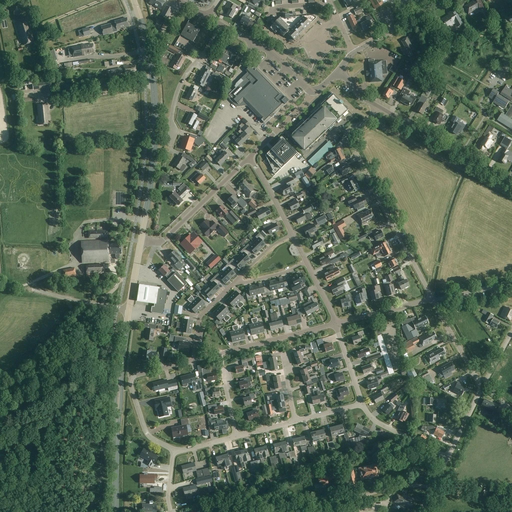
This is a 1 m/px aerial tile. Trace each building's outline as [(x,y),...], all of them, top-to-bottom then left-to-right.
[(150,0),(149,4),(160,10),(165,1),(161,0),(150,0)] [(344,2),(345,2),(343,3),(346,9),(352,6),(350,4),(352,3),(351,0),(343,0),(343,1),(344,2)] [(369,0),(375,9),(382,6),(378,0),(369,0)] [(484,8),(479,0),(471,0),(473,3),(471,4),(471,3),(464,7),(469,14),(478,9),(479,11),(484,8)] [(226,15),(231,18),(235,12),(233,11),(236,6),(228,1),(225,8),(229,10),(226,15)] [(14,12),(14,15),(20,14),(20,11),(19,5),(10,6),(11,12),(14,12)] [(160,16),(163,17),(160,21),(159,24),(163,26),(164,23),(165,24),(168,19),(168,20),(173,10),(166,6),(160,16)] [(353,10),(356,15),(363,11),(361,7),(353,10)] [(457,27),(464,23),(456,10),(449,14),(450,15),(442,20),(444,23),(444,24),(443,25),(446,29),(455,23),(457,27)] [(295,17),(295,14),(292,14),(292,15),(284,15),(285,18),(279,19),(279,18),(269,28),(272,31),(273,30),(276,33),(277,32),(279,35),(280,34),(283,37),(284,36),(288,39),(290,37),(294,42),(294,41),(295,41),(299,37),(299,36),(300,36),(299,35),(316,18),(314,16),(295,17)] [(248,20),(249,17),(245,15),(244,18),(243,17),(239,23),(246,27),(250,21),(248,20)] [(347,17),(351,25),(353,30),(358,28),(358,27),(355,22),(356,22),(352,15),(347,17)] [(360,20),(356,22),(355,22),(358,27),(361,26),(363,30),(370,26),(370,25),(373,23),(369,17),(366,18),(367,21),(362,24),(360,20)] [(28,22),(27,18),(15,21),(16,26),(21,41),(22,40),(24,45),(34,42),(31,36),(33,35),(32,31),(30,31),(29,28),(31,28),(29,22),(28,22)] [(101,27),(103,36),(117,32),(117,29),(129,26),(126,18),(114,21),(115,23),(101,27)] [(180,35),(193,42),(200,30),(187,23),(180,35)] [(82,29),(84,36),(90,35),(88,28),(82,29)] [(464,39),(468,45),(475,42),(471,35),(464,39)] [(401,51),(404,55),(413,49),(409,41),(410,41),(408,37),(401,41),(405,48),(401,51)] [(71,47),(73,57),(86,55),(86,54),(94,52),(93,44),(85,46),(84,44),(80,45),(81,46),(71,47)] [(177,55),(179,51),(170,46),(168,50),(177,55)] [(215,58),(218,60),(231,67),(239,53),(232,49),(230,51),(228,50),(227,52),(221,48),(215,58)] [(49,52),(52,62),(57,60),(54,50),(49,52)] [(185,58),(178,54),(176,58),(174,57),(169,66),(175,69),(177,66),(179,67),(185,58)] [(370,75),(370,83),(383,82),(383,75),(387,74),(386,61),(374,62),(374,59),(368,60),(369,72),(366,72),(367,76),(370,75)] [(109,77),(112,76),(122,74),(121,72),(124,71),(124,74),(128,73),(128,72),(136,71),(135,65),(128,67),(128,65),(123,66),(124,69),(121,69),(120,68),(107,71),(109,77)] [(225,68),(219,65),(216,70),(221,73),(225,68)] [(229,100),(233,104),(236,107),(239,107),(247,106),(263,122),(265,124),(287,102),(289,101),(262,74),(257,68),(255,66),(252,69),(249,67),(245,70),(247,73),(236,83),(234,87),(236,88),(229,95),(232,98),(229,100)] [(209,75),(210,72),(204,69),(203,72),(201,72),(196,82),(198,83),(197,84),(203,87),(207,79),(206,79),(208,74),(209,75)] [(404,81),(402,80),(396,76),(394,79),(396,80),(390,90),(387,89),(383,96),(389,99),(390,95),(391,96),(394,92),(393,92),(395,87),(401,90),(406,82),(404,81)] [(33,90),(44,88),(45,87),(47,95),(52,94),(50,81),(32,84),(33,90)] [(506,97),(511,90),(505,87),(501,92),(501,93),(506,97)] [(185,98),(192,102),(197,92),(190,88),(185,98)] [(412,106),(416,99),(409,94),(410,92),(404,88),(400,95),(403,97),(400,101),(409,106),(410,104),(412,106)] [(501,93),(501,92),(496,89),(495,91),(499,93),(498,95),(503,98),(509,102),(511,103),(511,105),(505,116),(503,114),(503,115),(502,114),(497,120),(511,130),(511,129),(511,120),(510,119),(511,116),(511,100),(506,97),(501,93)] [(499,93),(495,91),(493,90),(488,97),(494,101),(498,95),(499,93)] [(305,151),(307,149),(311,145),(314,143),(318,138),(321,136),(326,132),(328,129),(333,125),(335,122),(340,118),(342,116),(347,112),(348,110),(333,95),(296,131),(293,133),(290,136),(305,151)] [(417,111),(422,114),(427,106),(424,105),(428,99),(422,95),(417,103),(420,105),(417,111)] [(499,106),(503,98),(498,95),(494,101),(493,102),(499,106)] [(503,98),(499,106),(504,110),(509,102),(503,98)] [(47,121),(49,121),(48,115),(47,114),(46,112),(49,111),(48,104),(37,105),(39,120),(40,125),(47,124),(47,121)] [(440,125),(441,122),(442,122),(443,122),(444,121),(446,122),(449,117),(445,115),(445,116),(442,115),(444,111),(437,107),(434,112),(437,114),(433,121),(440,125)] [(185,123),(191,126),(190,127),(195,130),(198,122),(194,120),(197,116),(190,112),(185,123)] [(199,114),(197,116),(203,119),(207,121),(209,118),(199,113),(199,114)] [(450,131),(457,135),(462,127),(458,125),(460,123),(456,120),(457,118),(454,116),(451,122),(454,124),(450,131)] [(241,135),(239,137),(244,142),(249,138),(247,135),(251,130),(248,127),(251,125),(245,119),(242,121),(243,122),(239,126),(240,128),(239,129),(240,130),(238,132),(241,135)] [(488,149),(490,145),(492,145),(494,142),(490,140),(492,136),(489,134),(489,133),(490,131),(492,132),(494,128),(490,125),(483,136),(486,137),(480,147),(480,149),(481,150),(484,150),(484,149),(485,148),(488,149)] [(193,142),(194,143),(198,147),(199,147),(205,141),(201,136),(199,138),(199,137),(191,135),(190,138),(189,137),(184,136),(183,137),(181,144),(180,145),(180,147),(180,148),(190,151),(193,142)] [(244,142),(239,137),(237,139),(234,136),(232,138),(235,141),(235,142),(239,147),(244,142)] [(511,141),(505,137),(500,145),(507,150),(511,141)] [(271,150),(265,156),(268,161),(270,163),(269,164),(273,172),(273,171),(276,174),(297,154),(283,140),(281,142),(279,141),(272,148),(273,149),(271,151),(271,150)] [(220,145),(225,150),(228,148),(222,142),(220,145)] [(328,143),(308,162),(312,167),(332,147),(328,143)] [(330,152),(325,157),(326,158),(327,161),(329,160),(342,154),(340,149),(333,152),(332,152),(330,153),(330,152)] [(505,165),(508,160),(507,160),(508,157),(506,156),(509,152),(504,149),(501,153),(503,154),(499,161),(502,163),(501,163),(504,165),(504,164),(505,165)] [(221,154),(219,156),(224,161),(229,157),(224,152),(221,150),(219,152),(221,154)] [(191,162),(193,159),(187,155),(183,153),(181,157),(179,156),(173,165),(178,169),(181,170),(182,171),(185,166),(182,164),(186,158),(191,162)] [(342,154),(329,160),(330,163),(336,160),(337,162),(345,159),(342,154)] [(224,161),(219,156),(217,157),(215,155),(213,158),(216,160),(215,161),(219,166),(224,161)] [(205,161),(199,167),(203,171),(208,165),(205,161)] [(346,166),(345,163),(341,166),(342,168),(339,169),(340,170),(336,172),(338,175),(341,173),(342,176),(346,174),(346,173),(350,171),(348,165),(346,166)] [(325,169),(329,174),(334,170),(331,165),(325,169)] [(310,169),(305,174),(310,178),(314,173),(310,169)] [(206,179),(201,175),(199,172),(190,180),(192,183),(195,180),(199,185),(200,185),(199,184),(205,179),(205,180),(206,179)] [(284,195),(285,197),(289,195),(288,193),(293,191),(290,185),(295,183),(292,178),(285,182),(287,185),(280,189),(284,196),(284,195)] [(347,189),(349,188),(351,192),(355,190),(355,191),(359,189),(357,185),(356,186),(353,180),(349,183),(346,178),(340,181),(342,184),(344,183),(347,189)] [(249,181),(246,179),(244,181),(244,180),(238,186),(246,194),(245,195),(249,198),(256,191),(251,186),(250,186),(247,183),(249,181)] [(180,200),(190,191),(183,184),(178,189),(180,191),(179,192),(180,193),(177,196),(174,193),(169,197),(172,201),(172,200),(178,206),(182,202),(180,200)] [(233,195),(228,200),(232,205),(231,206),(233,209),(238,204),(236,203),(237,202),(243,208),(247,204),(241,197),(237,200),(233,195)] [(351,203),(354,209),(356,208),(358,210),(357,211),(365,207),(364,208),(363,205),(366,203),(366,201),(365,200),(364,200),(363,197),(359,200),(358,199),(356,200),(354,196),(347,200),(349,204),(351,203)] [(288,205),(291,211),(300,207),(296,199),(293,201),(294,202),(288,205)] [(311,205),(302,209),(304,213),(313,209),(311,205)] [(216,211),(220,215),(221,214),(223,217),(225,215),(226,216),(226,217),(231,223),(234,220),(235,222),(236,221),(238,219),(231,211),(228,213),(222,206),(216,211)] [(271,214),(268,208),(262,211),(261,210),(259,211),(259,212),(256,214),(257,216),(259,220),(271,214)] [(374,218),(370,210),(363,213),(362,212),(356,215),(362,226),(367,223),(367,221),(374,218)] [(295,217),(298,224),(300,223),(301,223),(302,223),(302,222),(305,220),(306,221),(309,220),(312,218),(310,214),(306,215),(304,216),(303,214),(295,217)] [(210,224),(206,220),(206,221),(205,221),(201,224),(202,225),(201,226),(204,229),(202,231),(207,237),(210,234),(211,234),(214,231),(214,230),(216,229),(223,237),(228,233),(221,226),(219,229),(212,222),(210,224)] [(333,226),(338,235),(340,239),(346,236),(341,228),(346,226),(343,220),(333,226)] [(268,231),(269,235),(275,232),(276,232),(278,231),(278,230),(279,230),(275,224),(269,227),(268,224),(262,227),(265,232),(268,231)] [(314,233),(317,232),(313,225),(303,230),(308,239),(312,237),(310,234),(313,232),(314,233)] [(368,236),(370,240),(374,237),(376,240),(383,237),(383,236),(383,235),(382,233),(381,233),(380,231),(373,234),(372,233),(368,236)] [(257,239),(253,243),(260,250),(265,245),(262,242),(265,239),(259,233),(255,237),(257,239)] [(331,235),(335,242),(334,242),(335,245),(340,242),(335,233),(331,235)] [(189,254),(190,254),(196,248),(201,243),(195,236),(193,238),(190,236),(187,238),(183,242),(181,245),(189,254)] [(322,242),(324,241),(323,238),(310,244),(313,250),(323,245),(322,242)] [(114,255),(114,243),(108,243),(108,240),(81,241),(82,263),(109,263),(109,260),(108,255),(114,255)] [(381,251),(389,248),(387,245),(388,244),(387,243),(386,243),(386,242),(378,245),(379,246),(372,249),(375,254),(381,251)] [(248,244),(244,248),(250,254),(252,252),(255,255),(260,250),(253,243),(250,246),(248,244)] [(242,254),(238,258),(245,264),(250,259),(247,256),(250,254),(244,248),(240,252),(242,254)] [(381,251),(375,254),(377,257),(383,254),(384,257),(391,253),(391,252),(391,251),(391,250),(390,250),(389,248),(381,251)] [(326,265),(330,262),(327,256),(333,253),(331,249),(323,253),(324,256),(318,259),(321,266),(325,264),(326,265)] [(174,251),(171,253),(184,267),(185,265),(181,259),(181,258),(174,251)] [(184,267),(171,253),(168,256),(175,264),(176,263),(182,269),(184,267)] [(215,255),(207,263),(211,268),(220,260),(215,255)] [(233,259),(229,263),(235,269),(237,266),(240,269),(245,264),(238,258),(235,261),(233,259)] [(184,261),(192,270),(195,268),(187,259),(184,261)] [(387,263),(390,269),(398,265),(396,262),(397,262),(396,260),(395,260),(395,259),(387,263)] [(376,269),(381,266),(379,260),(373,263),(376,269)] [(227,269),(223,272),(230,279),(235,274),(232,271),(235,269),(229,263),(226,265),(225,266),(227,269)] [(178,292),(187,284),(176,272),(174,274),(170,270),(169,271),(166,268),(167,267),(164,264),(160,267),(161,268),(159,270),(164,276),(165,276),(168,279),(167,281),(178,292)] [(86,265),(86,276),(104,275),(104,265),(86,265)] [(334,277),(333,275),(339,273),(337,268),(336,268),(335,268),(334,265),(326,269),(327,272),(323,274),(326,281),(334,277)] [(62,270),(64,279),(76,277),(74,268),(62,270)] [(218,273),(214,277),(220,283),(222,281),(225,284),(230,279),(223,272),(220,276),(218,273)] [(299,284),(305,281),(301,274),(298,276),(298,275),(294,277),(291,279),(294,284),(290,286),(293,292),(301,288),(299,284)] [(384,287),(385,287),(387,297),(394,294),(392,285),(391,285),(390,282),(393,281),(390,275),(385,277),(387,282),(383,284),(384,287)] [(401,290),(409,286),(406,280),(404,281),(402,276),(399,277),(401,282),(398,284),(401,290)] [(212,283),(208,287),(215,294),(220,289),(217,286),(220,283),(214,277),(210,281),(212,283)] [(335,293),(336,295),(343,292),(342,290),(345,289),(343,285),(346,284),(343,278),(336,282),(337,284),(330,288),(333,294),(335,293)] [(282,279),(275,280),(277,290),(282,288),(283,291),(289,290),(287,282),(283,283),(282,279)] [(269,286),(266,287),(268,295),(273,294),(273,291),(277,290),(275,280),(268,282),(269,286)] [(138,284),(136,302),(155,304),(158,288),(138,284)] [(262,284),(255,285),(257,295),(262,293),(263,296),(268,295),(266,287),(263,288),(262,284)] [(257,295),(255,285),(248,287),(249,291),(245,292),(247,300),(253,299),(252,296),(257,295)] [(368,292),(370,296),(371,296),(372,300),(374,300),(375,301),(376,300),(377,300),(377,299),(379,299),(377,292),(380,291),(379,286),(372,288),(373,289),(368,292)] [(215,294),(208,287),(205,290),(203,288),(198,292),(200,294),(204,298),(207,296),(210,299),(215,294)] [(303,290),(308,300),(307,300),(308,302),(313,312),(319,309),(316,303),(315,303),(313,299),(314,298),(311,293),(308,288),(303,290)] [(165,304),(167,290),(156,289),(155,303),(154,307),(152,307),(151,313),(163,314),(164,304),(165,304)] [(355,299),(357,306),(361,305),(361,303),(365,302),(363,295),(366,295),(365,289),(358,290),(359,294),(355,295),(356,299),(355,299)] [(231,296),(242,307),(244,305),(241,302),(241,303),(240,302),(243,299),(235,291),(231,296)] [(349,301),(352,300),(350,294),(345,295),(346,299),(340,300),(342,308),(350,306),(349,301)] [(191,296),(189,298),(200,309),(205,305),(197,297),(194,300),(193,299),(194,299),(191,296)] [(242,307),(231,296),(226,300),(233,308),(237,305),(238,306),(237,306),(240,309),(242,307)] [(200,309),(189,298),(187,300),(190,303),(190,302),(191,303),(188,306),(196,314),(200,309)] [(313,312),(308,302),(302,305),(304,309),(307,315),(313,312)] [(222,304),(217,309),(228,320),(230,318),(227,316),(226,315),(229,312),(222,304)] [(175,305),(174,313),(181,314),(182,307),(175,305)] [(511,317),(511,310),(504,307),(500,316),(510,320),(511,317)] [(294,308),(291,309),(292,315),(295,324),(301,322),(299,315),(296,316),(294,311),(294,308)] [(228,320),(217,309),(212,313),(220,321),(223,318),(224,319),(223,320),(226,322),(228,320)] [(484,321),(496,328),(500,322),(492,318),(494,315),(489,312),(484,321)] [(273,314),(273,316),(277,329),(283,327),(281,321),(278,322),(276,313),(273,314)] [(288,326),(295,324),(292,315),(290,316),(286,317),(288,326)] [(415,317),(410,319),(412,322),(415,329),(416,329),(417,331),(425,327),(424,325),(428,323),(427,322),(428,320),(427,318),(425,317),(425,316),(421,318),(420,318),(416,320),(415,317)] [(254,319),(257,334),(264,333),(261,322),(257,323),(257,322),(256,318),(254,319)] [(177,322),(176,325),(192,327),(193,321),(182,319),(182,324),(180,324),(180,323),(177,322)] [(251,336),(257,334),(254,319),(251,320),(252,323),(253,323),(253,324),(249,325),(251,336)] [(155,330),(156,325),(150,324),(149,329),(147,329),(145,340),(152,341),(154,330),(155,330)] [(192,327),(176,325),(176,328),(180,328),(181,328),(180,332),(191,334),(192,327)] [(235,326),(238,341),(245,339),(242,329),(238,330),(238,329),(237,325),(235,326)] [(232,342),(238,341),(235,326),(232,326),(233,330),(234,330),(234,331),(230,332),(232,342)] [(359,339),(362,338),(363,338),(362,335),(363,334),(362,331),(357,333),(358,336),(351,338),(353,345),(360,342),(359,339)] [(436,338),(433,332),(427,336),(426,334),(419,338),(423,346),(428,343),(433,340),(436,338)] [(184,342),(184,339),(175,337),(174,344),(179,344),(178,350),(189,351),(190,343),(184,342)] [(413,345),(419,341),(417,337),(402,344),(406,352),(415,348),(413,345)] [(333,349),(331,343),(324,345),(323,343),(318,345),(319,349),(324,347),(326,352),(333,349)] [(303,360),(300,353),(305,351),(303,348),(299,350),(299,351),(293,353),(298,365),(304,363),(308,362),(307,359),(303,360)] [(445,354),(442,348),(435,352),(432,353),(432,352),(425,355),(430,365),(439,359),(439,358),(445,354)] [(358,358),(359,358),(360,359),(361,358),(361,357),(369,355),(369,352),(370,352),(370,351),(369,349),(368,349),(364,350),(356,352),(358,358)] [(142,360),(148,361),(148,359),(156,360),(157,353),(150,352),(151,352),(144,351),(142,360)] [(269,358),(269,361),(262,363),(263,366),(276,363),(275,357),(269,358)] [(328,358),(321,360),(322,363),(325,363),(326,365),(330,363),(332,368),(334,367),(335,369),(341,367),(339,362),(338,363),(336,358),(330,361),(328,358)] [(235,368),(236,373),(244,371),(243,367),(248,366),(247,362),(242,363),(242,366),(235,368)] [(369,364),(370,365),(361,368),(363,374),(372,371),(372,372),(374,371),(373,367),(372,367),(371,363),(369,364)] [(439,368),(444,376),(445,378),(450,376),(449,373),(454,370),(450,363),(439,368)] [(300,371),(302,377),(309,374),(307,371),(311,369),(310,366),(306,368),(306,369),(300,371)] [(411,366),(406,368),(408,380),(411,378),(416,375),(411,366)] [(203,379),(204,379),(208,378),(209,381),(217,379),(216,372),(208,374),(207,368),(202,369),(203,379)] [(429,383),(433,381),(429,374),(429,375),(427,371),(421,375),(419,376),(420,378),(422,377),(423,379),(429,383)] [(327,378),(330,377),(331,379),(335,378),(336,382),(339,380),(340,382),(345,380),(343,376),(342,376),(341,373),(334,375),(333,372),(326,374),(327,378)] [(180,377),(182,384),(183,386),(184,387),(185,387),(186,386),(187,386),(187,384),(187,383),(196,381),(194,373),(180,377)] [(272,384),(274,383),(280,382),(279,376),(274,377),(274,373),(266,375),(265,375),(267,382),(271,381),(272,384)] [(304,383),(305,382),(307,386),(312,383),(318,381),(316,375),(310,378),(309,374),(302,377),(304,383)] [(366,382),(368,389),(378,386),(376,381),(381,379),(380,375),(374,377),(375,379),(366,382)] [(239,383),(240,389),(248,387),(251,386),(250,382),(252,381),(251,377),(245,378),(246,381),(239,383)] [(154,391),(167,387),(168,391),(178,389),(177,386),(175,380),(170,381),(167,382),(166,380),(152,383),(154,391)] [(280,382),(274,383),(274,387),(270,388),(271,391),(275,390),(281,388),(280,382)] [(453,391),(461,395),(464,388),(459,386),(461,384),(457,382),(453,391)] [(383,392),(388,389),(386,386),(379,390),(381,392),(372,398),(375,404),(383,399),(386,397),(383,392)] [(210,390),(210,388),(205,389),(205,391),(206,391),(207,396),(212,395),(213,397),(220,395),(219,388),(210,390)] [(315,389),(316,392),(317,396),(319,403),(325,401),(323,395),(320,395),(318,388),(315,389)] [(338,390),(338,391),(336,392),(337,395),(338,401),(344,399),(343,396),(348,394),(346,388),(338,390)] [(243,399),(245,406),(251,404),(250,399),(255,398),(253,393),(249,394),(249,397),(243,399)] [(395,394),(389,399),(391,402),(398,397),(395,394)] [(267,401),(267,405),(270,404),(284,401),(283,395),(276,396),(277,400),(274,400),(270,401),(267,401)] [(171,406),(170,403),(169,398),(161,399),(155,401),(155,404),(156,409),(157,409),(159,417),(168,415),(166,407),(171,406)] [(427,405),(435,405),(435,408),(445,408),(446,399),(435,399),(433,399),(433,398),(427,398),(427,405)] [(487,409),(486,411),(486,413),(491,416),(497,405),(485,399),(482,406),(487,409)] [(284,401),(270,404),(267,405),(268,412),(272,411),(271,407),(278,406),(279,413),(286,412),(284,401)] [(394,407),(390,403),(388,404),(387,404),(382,410),(387,414),(392,409),(394,407)] [(402,422),(403,420),(405,421),(408,414),(403,411),(406,404),(402,403),(400,406),(397,411),(399,412),(396,419),(402,422)] [(224,413),(222,406),(213,407),(213,408),(210,408),(211,413),(214,412),(215,415),(224,413)] [(247,414),(249,421),(259,417),(256,410),(247,414)] [(171,428),(173,437),(188,435),(186,425),(188,425),(187,418),(180,419),(181,426),(171,428)] [(214,424),(215,427),(215,431),(219,430),(222,429),(222,431),(227,430),(229,428),(228,425),(226,425),(226,421),(223,422),(222,420),(217,421),(217,424),(214,424)] [(353,431),(359,434),(363,427),(357,424),(353,431)] [(342,425),(336,426),(338,435),(344,434),(347,444),(350,443),(347,433),(344,433),(342,425)] [(332,437),(338,435),(336,426),(329,428),(332,437)] [(363,427),(359,434),(360,434),(362,435),(366,437),(369,430),(363,427)] [(437,427),(436,428),(435,431),(433,434),(441,438),(443,432),(439,430),(440,428),(437,427)] [(323,430),(317,431),(319,440),(325,439),(323,430)] [(319,440),(317,431),(310,433),(313,442),(319,440)] [(358,437),(355,438),(350,439),(352,448),(357,446),(356,443),(361,441),(362,439),(361,438),(362,435),(360,434),(358,437)] [(300,445),(301,450),(307,448),(306,446),(307,445),(306,443),(306,444),(304,437),(298,438),(300,445)] [(279,443),(283,458),(286,457),(285,453),(288,452),(288,448),(287,448),(285,441),(279,443)] [(273,444),(275,452),(274,452),(275,454),(278,453),(280,459),(283,458),(279,443),(273,444)] [(266,446),(260,448),(264,462),(263,460),(266,459),(265,457),(269,456),(268,453),(266,446)] [(264,462),(260,448),(254,449),(257,460),(260,459),(261,463),(264,462)] [(143,449),(140,456),(148,460),(146,464),(151,466),(153,463),(154,464),(158,457),(151,453),(151,452),(147,450),(146,451),(143,449)] [(241,465),(242,468),(245,467),(244,464),(243,462),(242,458),(240,451),(235,452),(237,463),(240,463),(241,465)] [(227,454),(221,456),(224,467),(227,466),(230,465),(229,462),(227,454)] [(215,457),(217,465),(218,466),(219,467),(221,466),(222,470),(225,469),(221,456),(215,457)] [(181,466),(183,474),(196,470),(194,463),(181,466)] [(361,479),(367,478),(376,476),(377,475),(377,474),(376,473),(375,473),(374,469),(375,469),(375,468),(376,467),(375,466),(374,466),(373,465),(374,465),(366,467),(359,468),(361,479)] [(350,488),(356,486),(355,480),(353,470),(347,472),(349,481),(350,488)] [(319,485),(326,483),(327,484),(334,482),(332,474),(324,475),(324,476),(322,477),(322,478),(318,479),(319,485)] [(157,479),(157,475),(147,475),(140,475),(139,483),(154,484),(154,479),(157,479)] [(339,476),(341,484),(348,483),(346,475),(339,476)] [(211,476),(195,479),(197,485),(212,482),(211,476)] [(257,477),(253,478),(254,482),(250,483),(251,490),(260,487),(257,477)] [(183,488),(185,496),(197,493),(195,485),(183,488)] [(407,506),(412,508),(415,499),(405,495),(406,491),(403,490),(402,492),(403,493),(403,495),(402,494),(402,496),(396,494),(394,502),(406,507),(407,506)] [(153,505),(153,501),(156,500),(155,497),(147,498),(148,501),(149,501),(149,505),(142,505),(142,511),(156,511),(156,505),(153,505)]
